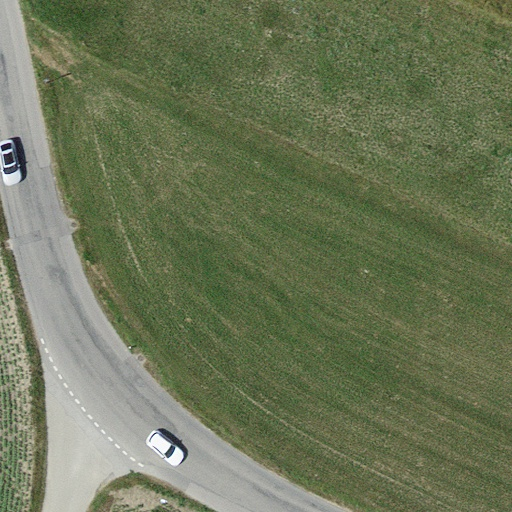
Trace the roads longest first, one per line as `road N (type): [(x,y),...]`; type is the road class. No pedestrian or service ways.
road 1 (tertiary): [(116,403),(79,344),(57,281),(0,37)]
road 2 (tertiary): [(294,511),(172,446),(116,403)]
road 3 (unclassified): [(116,403),(73,452),(61,511)]
